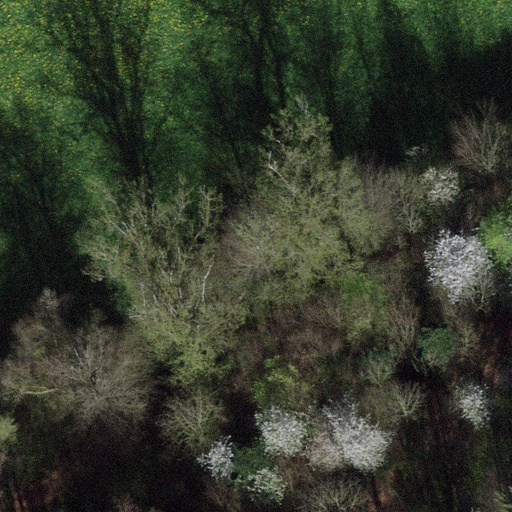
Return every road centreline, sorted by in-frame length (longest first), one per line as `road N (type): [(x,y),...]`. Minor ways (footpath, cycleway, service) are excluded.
road 1 (track): [(511,242),(24,511)]
road 2 (track): [(511,315),(387,511)]
